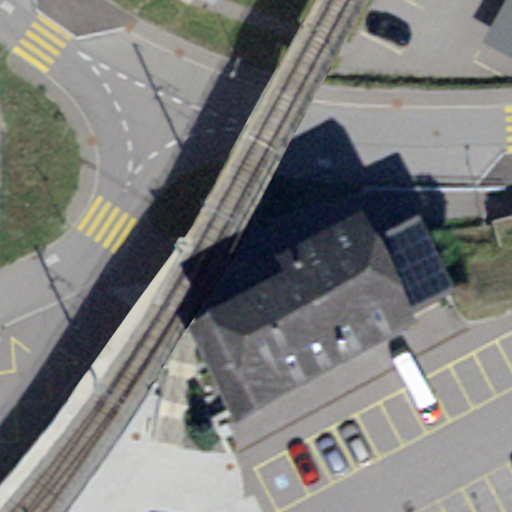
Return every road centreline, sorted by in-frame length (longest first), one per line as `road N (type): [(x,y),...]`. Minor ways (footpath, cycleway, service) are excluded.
road 1 (tertiary): [(511,138),(353,134),(175,100)]
road 2 (residential): [(0,305),(53,279),(117,221),(175,100)]
road 3 (tertiary): [(175,100),(28,0)]
road 4 (residential): [(354,503),(511,424)]
